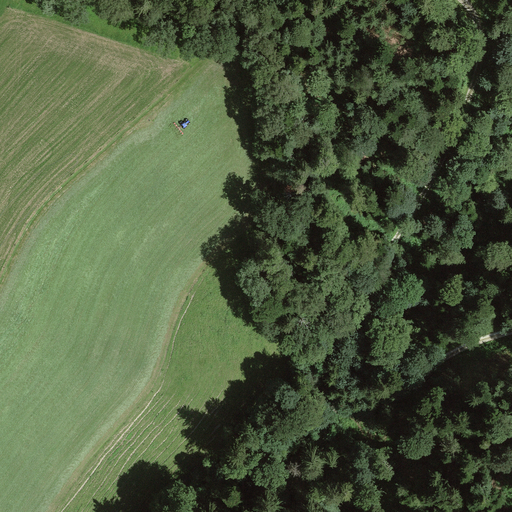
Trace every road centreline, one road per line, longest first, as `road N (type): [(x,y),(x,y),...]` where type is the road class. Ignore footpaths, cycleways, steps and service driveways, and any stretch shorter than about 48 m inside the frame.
road 1 (track): [(511,330),(461,348),(359,409),(339,407),(320,379),(326,348),(475,92),(479,33),(457,0)]
road 2 (track): [(149,118),(39,221),(0,292)]
